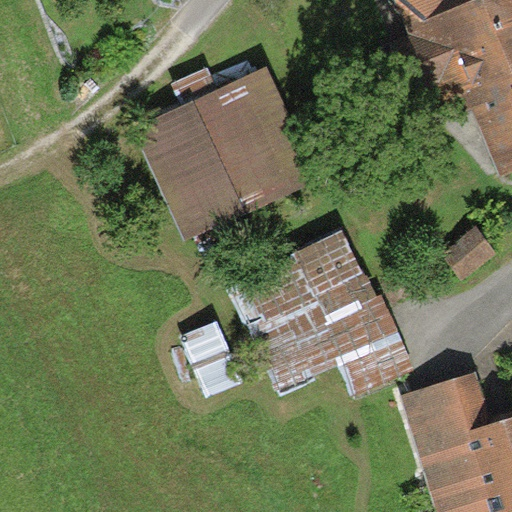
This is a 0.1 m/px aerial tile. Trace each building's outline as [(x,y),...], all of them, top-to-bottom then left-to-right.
[(511,0),(396,0),(411,37),(396,43),(416,94),(434,87),(445,116),(475,104),(503,176),(511,172),(511,0)] [(320,182),(267,69),(219,92),(200,100),(182,109),(133,131),(187,245),(320,182)] [(200,100),(219,92),(208,70),(172,87),(182,109),(200,100)] [(472,231),(444,253),(462,277),(491,255),(472,231)] [(373,303),(343,236),(244,280),(261,318),(246,325),(276,395),(339,368),(352,398),(414,371),(382,300),(373,303)] [(238,383),(212,328),(182,343),(207,397),(238,383)] [(476,376),(403,400),(438,511),(511,511),(511,421),(500,425),(493,427),(476,376)]
